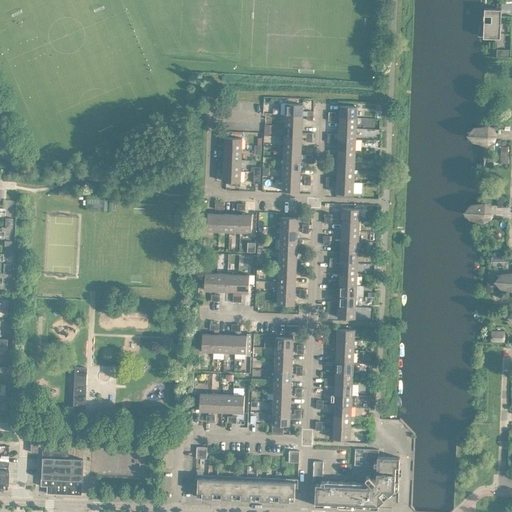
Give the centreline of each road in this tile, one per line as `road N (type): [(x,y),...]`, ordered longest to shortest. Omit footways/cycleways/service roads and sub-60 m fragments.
road 1 (residential): [(316,202),(209,199),(211,120),(263,122)]
road 2 (residential): [(176,510),(178,451),(198,442),(306,444)]
road 3 (residential): [(511,486),(501,485),(506,352),(511,353)]
road 4 (residential): [(306,444),(311,320)]
